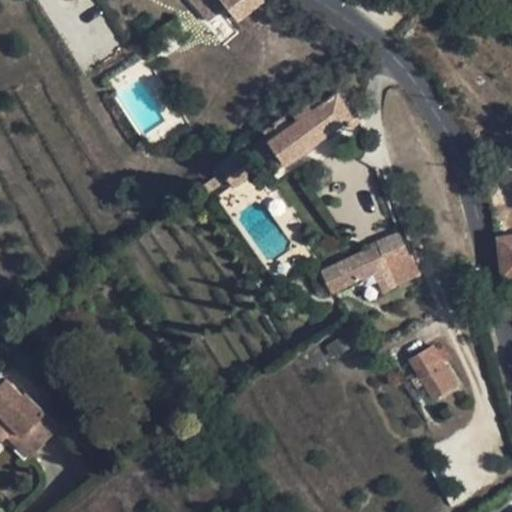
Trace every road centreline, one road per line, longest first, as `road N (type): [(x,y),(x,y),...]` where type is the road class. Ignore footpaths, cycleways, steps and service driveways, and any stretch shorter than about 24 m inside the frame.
road 1 (unclassified): [(321,0),(417,65),(477,166),(511,325)]
road 2 (unknown): [(380,40),(295,140)]
